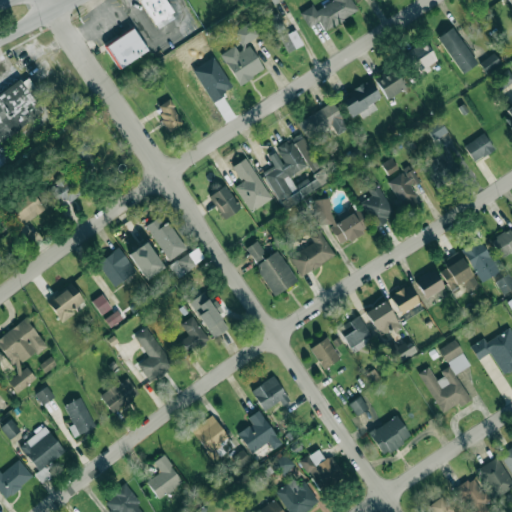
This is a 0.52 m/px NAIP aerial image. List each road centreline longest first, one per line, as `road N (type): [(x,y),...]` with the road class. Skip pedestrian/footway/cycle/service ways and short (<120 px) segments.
road 1 (residential): [(47,0),(396,511)]
road 2 (residential): [(42,511),(276,333),(511,176)]
road 3 (residential): [(0,295),(166,174),(432,0)]
road 4 (residential): [(362,511),(511,411)]
